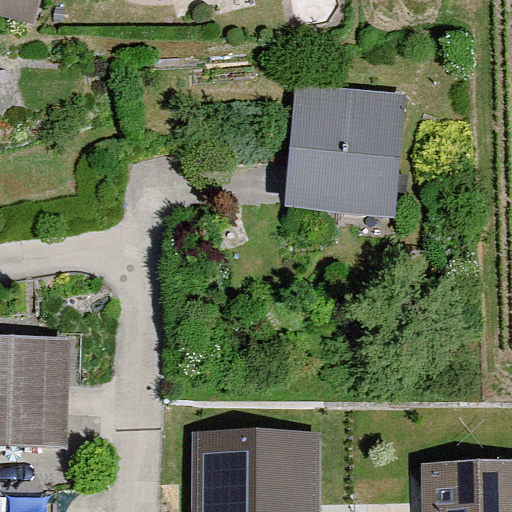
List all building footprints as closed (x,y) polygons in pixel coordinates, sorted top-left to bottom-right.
[(0,0),(0,10),(34,18),(38,0),(0,0)] [(384,218),(396,97),(288,86),(276,207),(384,218)] [(57,344),(0,343),(0,452),(56,453),(57,344)] [(312,511),(313,442),(201,441),(200,511),(312,511)] [(511,511),(511,466),(414,466),(413,511),(511,511)]
